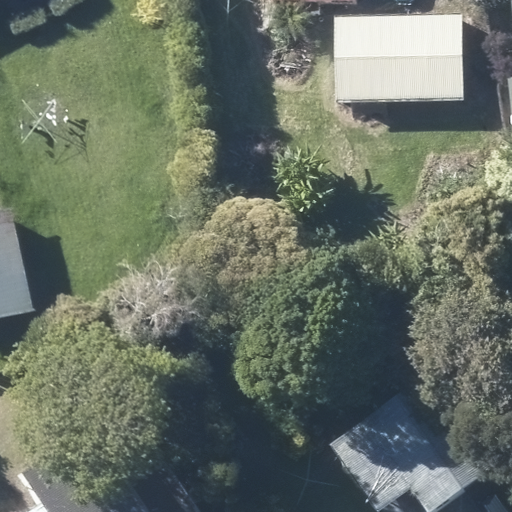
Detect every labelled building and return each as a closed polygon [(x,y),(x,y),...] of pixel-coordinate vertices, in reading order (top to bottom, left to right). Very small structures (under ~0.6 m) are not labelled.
[(266,12),(285,11),(353,9),(353,0),(265,0),(266,5),(266,12)] [(511,0),(503,0),(507,42),(511,41),(511,0)] [(328,111),(459,109),(457,23),(327,25),(328,111)] [(502,92),(507,135),(511,171),(511,84),(501,86),(502,92)] [(0,324),(19,321),(0,224),(0,324)] [(428,511),(481,476),(477,473),(420,389),(328,453),(368,511),(376,511),(377,511),(402,494),(415,511),(428,511)] [(176,511),(166,495),(142,511),(176,511)]
